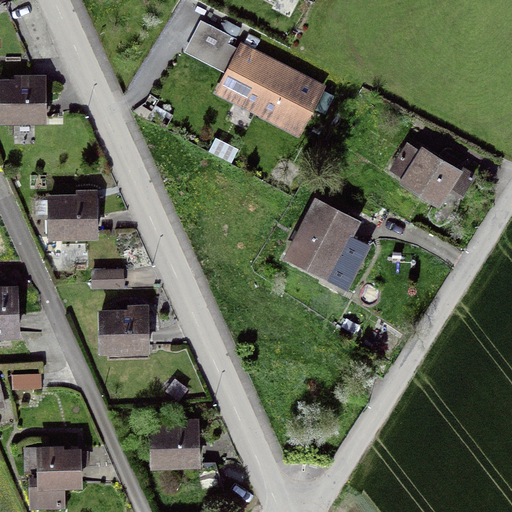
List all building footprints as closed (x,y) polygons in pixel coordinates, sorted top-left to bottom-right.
[(187,36),(174,27),(152,62),(166,70),(187,36)] [(297,139),(327,81),(238,36),(209,93),(297,139)] [(0,121),(43,120),(43,118),(43,85),(33,85),(33,79),(13,79),(14,86),(0,85),(0,121)] [(407,147),(391,172),(405,181),(404,182),(436,202),(454,173),(422,154),(421,155),(407,147)] [(95,235),(95,233),(94,200),(89,200),(89,194),(77,194),(77,201),(48,201),(49,236),(95,235)] [(285,259),(345,289),(366,247),(347,237),(355,222),(315,202),(285,259)] [(91,273),(92,288),(121,287),(121,272),(91,273)] [(0,336),(15,336),(14,290),(0,290),(0,336)] [(146,346),(146,334),(145,315),(135,315),(135,308),(128,309),(128,315),(99,316),(100,351),(146,350),(146,346)] [(11,390),(38,389),(37,374),(10,375),(11,390)] [(150,465),(197,464),(196,429),(191,429),(190,422),(178,423),(179,429),(149,430),(150,465)] [(59,486),(78,486),(76,452),(61,453),(61,450),(38,451),(38,449),(23,449),(24,475),(39,475),(39,487),(32,487),(33,507),(60,506),(59,486)]
